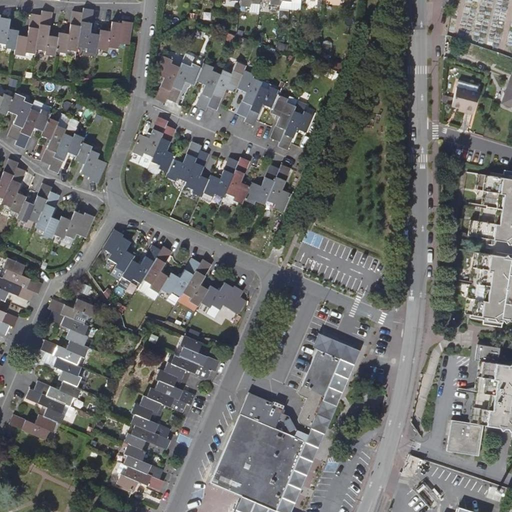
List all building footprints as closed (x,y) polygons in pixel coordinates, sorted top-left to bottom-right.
[(280,0),(280,5),(280,7),(293,8),(293,0),(280,0)] [(83,14),(77,46),(87,48),(87,51),(97,53),(98,49),(100,34),(90,33),(94,10),(83,8),(83,12),(83,14)] [(42,15),(36,49),(46,50),(45,54),(55,55),(56,51),(58,37),(48,35),(52,12),(42,11),(42,15)] [(58,37),(56,51),(66,53),(67,49),(77,51),(77,46),(83,14),(83,12),(73,11),(69,34),(59,32),(58,37)] [(18,35),(15,49),(15,53),(25,55),(25,52),(35,53),(36,49),(42,15),(31,13),(27,36),(18,35)] [(0,14),(0,42),(6,44),(5,48),(15,49),(18,35),(19,30),(8,28),(10,19),(0,17),(0,16),(0,15),(0,14)] [(100,34),(98,49),(108,50),(109,47),(118,48),(119,42),(129,44),(133,22),(122,21),(122,23),(112,22),(110,31),(100,30),(100,34)] [(169,91),(166,99),(175,103),(185,81),(194,85),(196,81),(196,80),(201,67),(191,63),(194,56),(185,53),(179,67),(169,91)] [(155,73),(164,78),(154,99),(164,103),(166,99),(169,91),(179,67),(171,63),(172,60),(162,56),(160,59),(155,73)] [(196,80),(196,81),(204,85),(196,106),(205,110),(207,106),(207,104),(220,74),(212,71),(213,67),(203,63),(201,67),(196,80)] [(237,113),(246,117),(259,86),(264,74),(253,69),(251,74),(244,71),(242,75),(236,88),(246,92),(237,113)] [(235,92),(236,88),(242,75),(232,70),(231,74),(222,70),(220,74),(207,104),(207,106),(216,110),(226,88),(235,92)] [(511,106),(511,74),(501,102),(511,106)] [(457,82),(455,87),(476,92),(477,87),(457,82)] [(263,104),(272,108),(278,94),(279,91),(270,86),(268,90),(259,86),(246,117),(244,121),(253,126),(263,104)] [(477,93),(476,92),(455,87),(452,98),(447,97),(444,105),(450,107),(450,106),(457,108),(462,110),(462,112),(471,115),(477,93)] [(0,112),(6,115),(8,111),(13,97),(4,93),(2,97),(0,95),(0,112)] [(17,140),(31,108),(32,104),(24,101),(25,97),(15,93),(13,97),(8,111),(17,115),(8,136),(17,140)] [(270,138),(280,142),(293,110),(295,106),(286,102),(287,99),(278,94),(272,108),(270,112),(279,117),(270,138)] [(43,131),(49,117),(51,113),(41,109),(40,112),(31,108),(17,140),(15,145),(24,149),(34,127),(43,131)] [(297,129),(306,132),(313,115),(304,111),(302,114),(293,110),(280,142),(278,146),(287,150),(297,129)] [(149,138),(140,134),(132,152),(142,156),(144,153),(153,157),(166,125),(168,121),(159,116),(149,138)] [(64,133),(66,129),(57,124),(58,122),(49,117),(43,131),(41,135),(50,139),(41,160),(51,165),(64,133)] [(166,125),(153,157),(148,168),(150,172),(154,174),(159,173),(161,169),(168,173),(174,159),(176,155),(166,151),(176,129),(166,125)] [(77,155),(82,142),(84,138),(75,134),(73,136),(64,133),(51,165),(49,169),(58,173),(68,152),(77,155)] [(174,159),(168,173),(166,177),(175,181),(177,177),(186,181),(199,149),(201,145),(192,141),(183,163),(174,159)] [(98,183),(107,163),(97,158),(100,153),(91,149),(92,146),(82,142),(77,155),(75,160),(84,164),(80,172),(89,177),(88,179),(98,183)] [(199,149),(186,181),(184,185),(193,189),(192,193),(202,197),(203,193),(209,179),(200,175),(209,154),(199,149)] [(209,179),(203,193),(213,196),(214,193),(223,197),(225,193),(239,161),(229,157),(220,179),(211,175),(209,179)] [(239,161),(225,193),(234,196),(233,200),(243,204),(244,200),(250,186),(241,182),(250,161),(240,157),(239,161)] [(9,185),(17,167),(18,163),(9,159),(0,179),(0,197),(3,198),(9,185)] [(279,168),(266,200),(275,204),(273,207),(283,211),(291,193),(282,190),(291,168),(281,164),(279,168)] [(250,186),(244,200),(254,204),(255,200),(264,204),(266,200),(279,168),(270,165),(261,186),(252,182),(250,186)] [(19,214),(25,200),(27,196),(17,192),(26,171),(17,167),(9,185),(3,198),(1,203),(10,207),(9,210),(19,214)] [(480,316),(479,325),(499,327),(501,320),(511,321),(511,171),(503,170),(501,178),(477,174),(474,190),(482,191),(477,221),(469,220),(467,235),(487,238),(484,254),(473,252),(464,314),(480,316)] [(34,204),(25,200),(19,214),(17,218),(26,223),(28,219),(37,223),(51,191),(52,187),(43,183),(34,204)] [(60,195),(51,191),(37,223),(35,227),(44,231),(43,234),(52,239),(54,234),(60,221),(51,217),(60,195)] [(86,237),(95,217),(85,212),(83,215),(75,211),(71,220),(62,216),(60,221),(54,234),(63,238),(62,242),(71,246),(77,233),(86,237)] [(114,229),(103,248),(112,253),(109,258),(117,263),(115,266),(124,272),(132,259),(134,255),(125,250),(131,242),(122,237),(124,234),(114,229)] [(272,251),(281,255),(285,245),(276,242),(272,251)] [(141,283),(144,279),(161,250),(152,245),(140,264),(132,259),(124,272),(122,275),(131,281),(133,278),(141,283)] [(161,290),(161,289),(169,276),(160,271),(172,251),(163,246),(161,250),(144,279),(151,284),(150,287),(159,293),(161,290)] [(21,275),(22,272),(25,265),(7,257),(3,268),(6,269),(3,278),(34,292),(38,294),(43,284),(21,275)] [(180,296),(183,292),(198,267),(201,263),(192,257),(179,277),(171,272),(169,276),(161,289),(170,294),(172,291),(180,296)] [(212,264),(203,259),(201,263),(198,267),(183,292),(191,297),(189,300),(198,306),(201,301),(208,289),(200,284),(212,264)] [(34,292),(3,278),(0,276),(0,298),(0,299),(4,301),(8,292),(30,301),(34,292)] [(208,289),(201,301),(209,307),(212,303),(220,309),(223,304),(238,313),(245,300),(239,296),(243,290),(234,285),(233,287),(224,282),(219,291),(210,285),(208,289)] [(0,300),(0,299),(0,298),(0,320),(9,325),(10,325),(14,327),(18,317),(0,309),(0,300)] [(74,308),(52,298),(48,308),(53,310),(54,310),(84,323),(88,314),(92,316),(96,306),(78,298),(74,308)] [(84,346),(84,345),(89,335),(85,334),(89,325),(84,323),(54,310),(53,310),(49,319),(70,329),(66,338),(70,340),(84,346)] [(9,325),(0,320),(0,332),(6,335),(10,325),(9,325)] [(324,434),(333,412),(357,355),(358,351),(320,335),(314,348),(316,350),(319,342),(349,355),(318,429),(318,431),(321,432),(324,434)] [(211,369),(215,371),(219,362),(198,352),(202,343),(184,336),(180,345),(183,347),(179,355),(211,369)] [(45,351),(77,364),(80,356),(84,357),(89,347),(84,345),(84,346),(70,340),(67,349),(45,340),(41,349),(45,351)] [(307,397),(306,399),(299,415),(314,422),(311,428),(318,431),(318,429),(349,355),(319,342),(316,350),(298,393),(307,397)] [(510,432),(510,436),(511,436),(511,363),(502,362),(502,364),(496,363),(498,348),(476,344),(474,360),(478,360),(474,390),(474,393),(470,423),(483,424),(483,425),(487,425),(487,428),(510,432)] [(81,366),(77,364),(45,351),(41,361),(63,370),(59,379),(63,381),(77,386),(81,376),(78,375),(81,366)] [(164,371),(177,377),(182,379),(185,370),(191,372),(207,379),(211,369),(179,355),(175,354),(171,363),(168,362),(164,371)] [(186,403),(187,403),(191,405),(195,396),(183,391),(173,386),(177,377),(164,371),(159,369),(156,379),(159,380),(155,389),(186,403)] [(173,386),(183,391),(184,388),(188,389),(190,384),(186,383),(191,372),(185,370),(182,379),(177,377),(173,386)] [(81,388),(77,386),(63,381),(59,390),(38,381),(34,390),(66,404),(69,405),(73,396),(77,398),(81,388)] [(161,403),(165,405),(183,412),(187,403),(186,403),(155,389),(151,387),(147,396),(143,395),(139,405),(153,410),(157,412),(161,403)] [(43,416),(57,422),(61,424),(65,414),(62,412),(66,404),(34,390),(30,388),(26,398),(47,407),(43,416)] [(273,403),(273,401),(249,391),(240,412),(245,415),(248,409),(248,405),(261,409),(263,407),(266,405),(269,405),(272,405),(275,406),(277,408),(279,410),(280,413),(280,418),(282,411),(284,409),(284,408),(273,403)] [(170,429),(157,423),(149,420),(153,410),(139,405),(135,403),(131,412),(134,414),(130,423),(135,425),(166,438),(167,438),(170,429)] [(157,412),(153,410),(149,420),(157,423),(165,405),(161,403),(157,412)] [(281,511),(283,511),(289,500),(295,484),(303,467),(315,438),(308,435),(297,430),(296,429),(290,414),(282,411),(280,418),(280,413),(279,410),(277,408),(275,406),(272,405),(269,405),(266,405),(263,407),(261,409),(248,405),(248,409),(245,415),(240,412),(229,438),(211,482),(242,495),(248,497),(281,511)] [(57,422),(43,416),(39,414),(35,424),(13,414),(9,424),(19,428),(45,439),(49,430),(52,431),(57,422)] [(296,422),(311,428),(314,422),(299,415),(296,422)] [(482,432),(483,425),(483,424),(470,423),(453,420),(449,451),(478,455),(482,432)] [(171,440),(167,438),(166,438),(135,425),(131,433),(127,432),(123,442),(128,444),(141,450),(145,441),(167,450),(171,440)] [(321,432),(318,431),(316,434),(315,438),(303,467),(306,468),(309,469),(323,437),(324,434),(321,432)] [(145,452),(141,450),(128,444),(124,453),(127,455),(124,464),(159,480),(163,470),(142,461),(145,452)] [(138,482),(148,486),(159,491),(164,482),(159,480),(124,464),(121,463),(117,472),(121,473),(116,483),(118,484),(131,490),(134,491),(138,482)] [(295,484),(289,500),(292,501),(295,503),(309,469),(306,468),(303,467),(295,484)] [(248,497),(242,495),(234,511),(241,511),(245,504),(248,497)] [(289,500),(283,511),(291,511),(295,503),(292,501),(289,500)]
